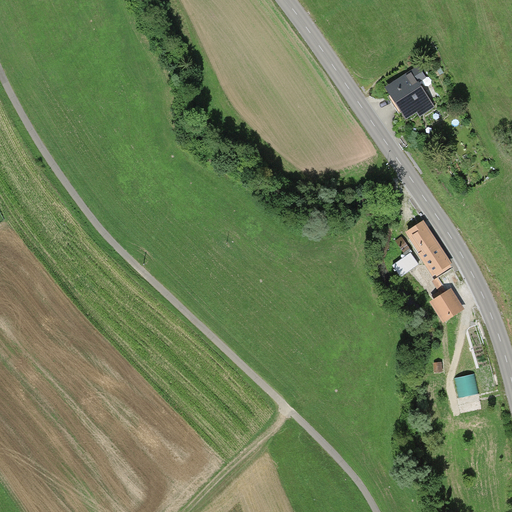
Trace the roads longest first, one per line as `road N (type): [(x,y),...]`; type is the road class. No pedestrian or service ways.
road 1 (track): [(0,69),(46,155),(106,234),(286,407),(369,511)]
road 2 (tertiary): [(511,398),(459,260),(287,5)]
road 3 (track): [(184,511),(254,443),(280,402)]
